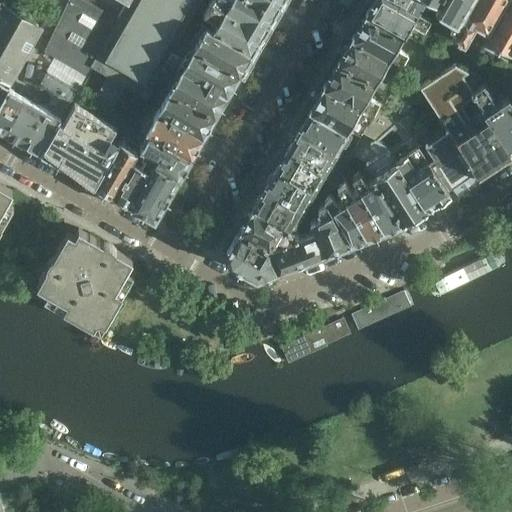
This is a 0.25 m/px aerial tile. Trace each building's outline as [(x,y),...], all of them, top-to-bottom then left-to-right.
[(24,0),(50,15),(58,0),(24,0)] [(128,0),(68,0),(66,4),(36,67),(77,90),(92,64),(128,0)] [(200,0),(128,0),(92,64),(146,95),(155,80),(179,38),(200,0)] [(274,10),(256,0),(211,0),(211,1),(262,30),(274,10)] [(279,0),(256,0),(274,10),(279,0)] [(418,13),(403,5),(395,0),(373,0),(368,11),(367,11),(366,12),(405,35),(411,24),(423,31),(429,20),(418,13)] [(436,8),(440,0),(405,0),(403,5),(418,13),(425,1),(436,8)] [(454,30),(471,0),(440,0),(436,8),(434,11),(451,21),(448,27),(454,30)] [(486,32),(504,0),(471,0),(454,30),(440,55),(448,60),(459,42),(463,44),(474,25),(486,32)] [(511,49),(511,0),(504,0),(486,32),(482,39),(493,45),(491,48),(507,57),(511,49)] [(262,30),(211,1),(204,12),(217,19),(211,28),(251,51),(252,50),(251,50),(262,30)] [(0,77),(11,83),(40,32),(0,9),(0,77)] [(399,46),(405,35),(366,12),(352,37),(402,66),(410,53),(399,46)] [(251,51),(211,28),(205,24),(193,46),(238,72),(250,52),(251,51)] [(402,66),(352,37),(338,61),(377,83),(383,72),(395,79),(398,73),(402,66)] [(238,72),(193,46),(179,38),(155,80),(169,88),(214,114),(238,72)] [(435,63),(440,55),(432,50),(427,58),(435,63)] [(370,95),(377,83),(338,61),(324,85),(374,114),(376,111),(382,101),(370,95)] [(511,152),(466,83),(477,76),(451,62),(418,84),(432,105),(478,175),(480,173),(488,167),(488,168),(491,166),(490,166),(498,161),(501,159),(509,154),(511,153),(511,152)] [(416,84),(398,73),(395,79),(393,82),(411,93),(416,84)] [(511,95),(508,93),(492,103),(488,97),(492,94),(481,79),(477,76),(466,83),(511,152),(511,151),(511,95)] [(61,118),(26,98),(8,88),(11,83),(0,77),(0,129),(4,132),(5,133),(23,143),(41,153),(59,121),(61,118)] [(478,175),(432,105),(411,93),(393,82),(382,101),(376,111),(412,132),(450,193),(451,193),(455,190),(457,189),(466,183),(468,182),(467,181),(476,175),(477,176),(478,175)] [(374,114),(324,85),(310,109),(349,132),(355,120),(367,127),(374,114)] [(214,114),(169,88),(157,108),(202,135),(214,114)] [(95,184),(119,142),(110,137),(116,127),(74,103),(63,123),(59,121),(41,153),(42,153),(41,154),(61,165),(82,177),(83,175),(85,177),(85,178),(91,182),(91,181),(94,183),(94,184),(95,184)] [(202,135),(157,108),(145,129),(190,155),(202,135)] [(349,132),(310,109),(309,111),(299,129),(339,152),(350,133),(349,132)] [(450,193),(412,132),(376,111),(374,114),(367,127),(364,131),(377,139),(388,146),(390,145),(396,155),(395,156),(427,208),(435,203),(450,193)] [(190,155),(145,129),(143,133),(146,135),(140,147),(143,149),(157,157),(154,162),(178,176),(190,155)] [(339,152),(299,129),(288,147),(287,148),(288,148),(328,172),(339,152)] [(427,208),(395,156),(396,155),(390,145),(388,146),(377,139),(374,144),(384,159),(373,167),(377,176),(402,221),(404,220),(410,217),(412,216),(411,216),(418,213),(419,213),(419,212),(425,209),(427,209),(427,208)] [(113,194),(131,163),(138,150),(120,140),(119,142),(95,184),(113,194)] [(328,172),(288,148),(276,167),(317,191),(328,172)] [(130,204),(154,162),(157,157),(143,149),(140,155),(145,157),(139,167),(131,163),(113,194),(130,204)] [(179,176),(178,176),(154,162),(130,204),(154,218),(179,176)] [(317,191),(276,167),(265,187),(305,210),(317,191)] [(402,221),(377,176),(368,181),(363,172),(355,176),(360,185),(385,228),(402,221)] [(385,228),(360,185),(351,190),(346,181),(337,185),(343,195),(367,235),(385,228)] [(0,223),(0,211),(12,190),(0,182),(0,227),(2,224),(0,223)] [(305,210),(265,187),(254,205),(253,206),(294,230),(305,210)] [(367,235),(343,195),(336,199),(331,188),(324,201),(332,205),(350,241),(367,235)] [(350,241),(332,205),(324,201),(318,210),(320,214),(312,221),(316,232),(324,252),(324,251),(325,251),(325,250),(331,248),(333,248),(333,247),(339,245),(341,244),(347,242),(348,242),(350,241)] [(294,230),(253,206),(239,230),(271,249),(297,239),(296,231),(294,230)] [(128,267),(132,258),(116,249),(115,248),(114,246),(113,245),(110,243),(108,242),(106,242),(105,242),(103,241),(78,228),(74,235),(67,231),(54,255),(52,256),(51,257),(49,259),(48,261),(47,263),(46,264),(46,266),(46,268),(37,284),(67,302),(63,309),(93,326),(97,320),(97,321),(99,320),(105,323),(122,293),(115,289),(128,267)] [(278,268),(271,249),(239,230),(227,252),(229,261),(257,277),(278,268)] [(324,252),(316,232),(297,239),(271,249),(278,268),(288,265),(313,256),(313,255),(323,252),(324,252)] [(437,296),(438,296),(503,267),(504,266),(505,265),(506,263),(506,262),(506,260),(506,259),(506,257),(505,256),(504,254),(503,253),(502,252),(501,252),(499,251),(497,251),(496,251),(431,282),(430,283),(429,284),(429,286),(429,287),(429,289),(429,290),(429,292),(430,293),(431,294),(432,295),(434,296),(435,296),(437,296)] [(352,313),(360,330),(415,306),(408,288),(352,313)] [(281,347),(290,368),(354,338),(344,318),(281,347)] [(327,482),(314,486),(317,496),(330,492),(327,482)]
